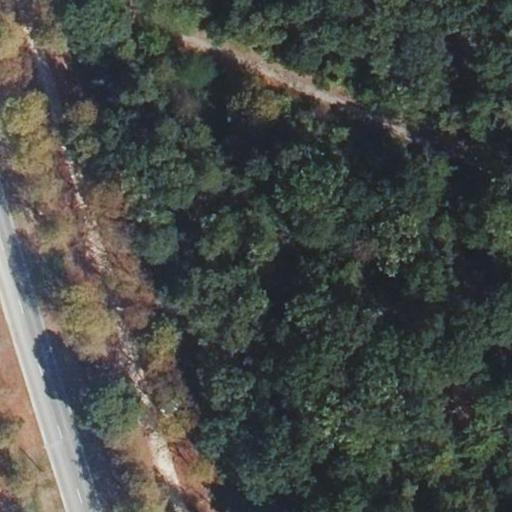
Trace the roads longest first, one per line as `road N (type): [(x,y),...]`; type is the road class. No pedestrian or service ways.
road 1 (unknown): [(16,0),(181,511)]
road 2 (secondary): [(0,218),(89,511)]
